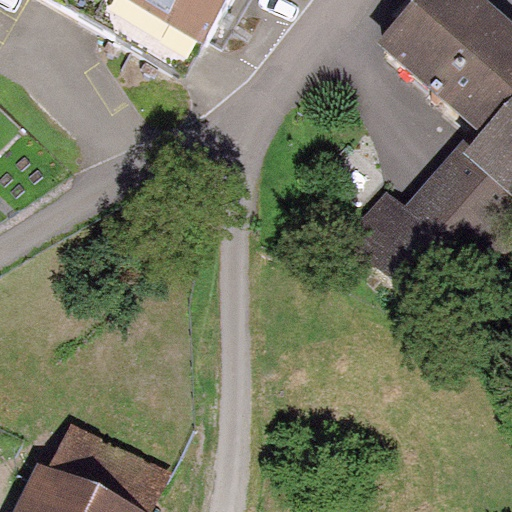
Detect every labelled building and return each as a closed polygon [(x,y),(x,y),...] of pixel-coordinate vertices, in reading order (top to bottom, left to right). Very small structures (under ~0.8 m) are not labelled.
[(51,0),(180,76),(225,0),(51,0)] [(511,41),(464,0),(438,0),(389,56),(499,151),(511,137),(511,41)] [(511,137),(499,151),(483,170),(511,195),(511,137)] [(435,320),(511,231),(511,195),(483,170),(469,158),(406,229),(389,214),(356,251),(435,320)] [(47,486),(104,511),(141,511),(154,483),(66,444),(47,486)] [(32,479),(17,511),(104,511),(47,486),(32,479)]
